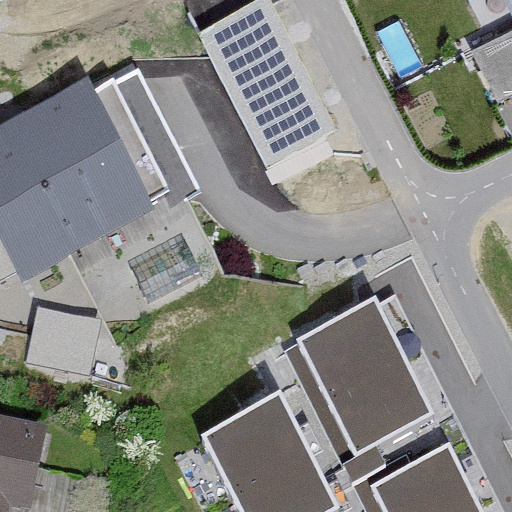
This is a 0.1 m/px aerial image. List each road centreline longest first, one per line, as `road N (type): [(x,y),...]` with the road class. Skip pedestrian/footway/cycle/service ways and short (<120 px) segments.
road 1 (residential): [(315,0),(426,212)]
road 2 (residential): [(426,212),(511,383)]
